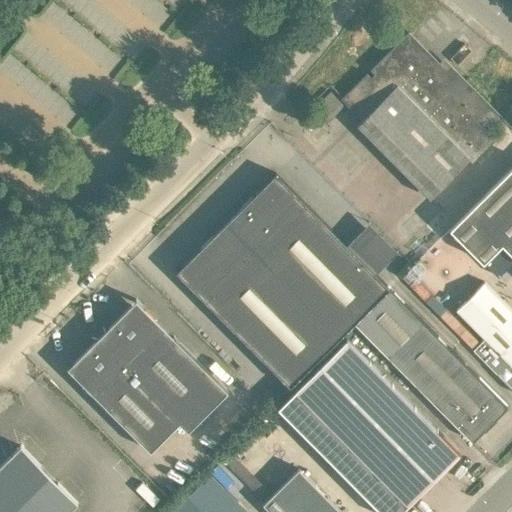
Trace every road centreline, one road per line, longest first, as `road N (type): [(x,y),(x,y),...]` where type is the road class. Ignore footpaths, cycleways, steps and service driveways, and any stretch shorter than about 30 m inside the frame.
road 1 (unclassified): [(0,350),(258,95),(340,0)]
road 2 (unknown): [(258,95),(413,254)]
